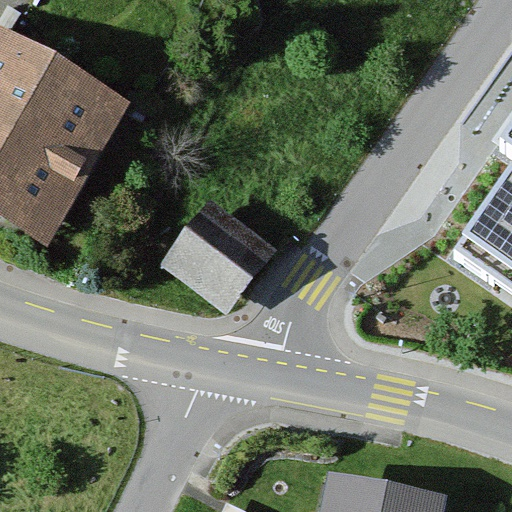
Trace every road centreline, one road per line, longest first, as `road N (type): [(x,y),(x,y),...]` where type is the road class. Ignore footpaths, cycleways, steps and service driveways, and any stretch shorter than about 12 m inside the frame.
road 1 (residential): [(264,378),(312,281),(508,0)]
road 2 (unclassified): [(264,378),(389,399),(511,435)]
road 3 (unclassified): [(0,308),(205,366)]
road 4 (residential): [(205,366),(139,511)]
